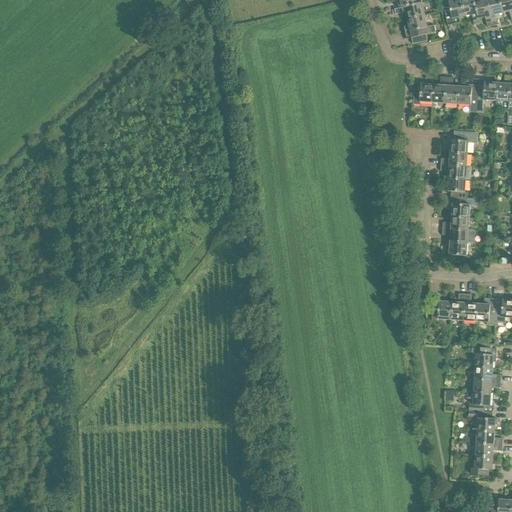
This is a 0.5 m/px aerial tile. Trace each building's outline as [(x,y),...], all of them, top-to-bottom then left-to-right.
[(459,17),(465,16),(461,0),(453,0),(449,1),(449,0),(441,0),(448,25),(460,22),(459,17)] [(479,23),(478,19),(475,1),(475,0),(461,0),(465,16),(472,14),(474,24),(479,23)] [(487,0),(478,0),(475,1),(478,19),(485,17),(488,27),(493,26),(487,0)] [(496,14),(503,13),(499,0),(487,0),(493,26),(498,25),(496,14)] [(511,21),(511,0),(499,0),(503,13),(510,11),(511,21)] [(407,19),(425,15),(422,3),(399,8),(394,9),(396,14),(406,12),(407,19)] [(426,34),(436,32),(434,25),(428,27),(425,15),(407,19),(409,26),(404,27),(407,38),(411,37),(413,44),(427,41),(426,34)] [(505,75),(505,84),(498,83),(497,101),(509,102),(509,106),(510,102),(511,75),(505,75)] [(440,86),(434,85),(433,103),(445,103),(447,77),(441,77),(440,86)] [(453,78),(447,77),(445,103),(458,104),(459,87),(453,87),(453,78)] [(479,85),(477,113),(483,113),(484,100),(497,101),(498,83),(491,83),(491,81),(486,80),(486,83),(485,83),(485,86),(479,85)] [(433,103),(434,85),(427,85),(427,82),(422,82),(421,85),(421,84),(421,88),(414,87),(413,104),(414,104),(414,105),(421,105),(421,102),(433,103)] [(470,112),(477,113),(479,85),(466,85),(466,87),(459,87),(458,104),(471,105),(470,112)] [(450,153),(468,154),(469,142),(477,142),(477,134),(454,132),(454,133),(455,133),(455,140),(451,140),(451,141),(448,141),(448,146),(451,146),(450,153)] [(441,159),(441,165),(467,167),(468,154),(450,153),(450,159),(441,159)] [(449,172),(448,178),(471,180),(472,167),(467,167),(441,165),(440,171),(449,172)] [(471,180),(448,178),(448,185),(445,185),(445,190),(448,191),(451,192),(451,197),(467,199),(467,192),(465,192),(466,179),(471,180)] [(477,206),(478,200),(478,199),(467,199),(451,197),(450,210),(452,210),(452,217),(469,218),(470,205),(477,206)] [(469,230),(469,218),(452,217),(451,223),(443,223),(442,229),(469,230)] [(442,235),(450,236),(450,242),(468,243),(475,244),(476,231),(469,230),(442,229),(442,235)] [(452,261),(463,262),(462,264),(470,264),(471,256),(467,256),(468,243),(450,242),(450,249),(447,249),(446,254),(449,254),(449,255),(453,255),(452,261)] [(465,294),(459,294),(458,303),(452,302),(451,320),(463,321),(465,294)] [(476,321),(477,304),(471,303),(471,295),(465,294),(463,321),(476,321)] [(511,300),(509,300),(509,297),(503,297),(503,299),(497,299),(496,303),(495,319),(495,326),(498,326),(499,323),(506,323),(506,318),(511,317),(511,300)] [(477,304),(476,321),(487,322),(487,325),(495,326),(495,319),(496,303),(497,299),(491,299),(484,298),(484,302),(484,304),(477,304)] [(438,319),(451,320),(452,302),(445,302),(445,299),(440,299),(439,301),(439,305),(432,304),(431,321),(438,321),(438,319)] [(494,361),(496,361),(497,349),(491,349),(491,345),(475,344),(474,354),(476,354),(475,367),(493,368),(494,361)] [(475,379),(501,381),(501,375),(493,375),(493,368),(475,367),(475,379)] [(474,392),(491,393),(492,387),(501,388),(501,381),(475,379),(474,392)] [(474,392),(473,405),(471,405),(470,411),(493,413),(493,401),(491,401),(491,393),(474,392)] [(492,418),(493,413),(470,411),(470,417),(478,418),(477,431),(495,432),(495,425),(498,425),(498,420),(496,419),(492,418)] [(477,443),(503,445),(503,439),(494,438),(495,432),(477,431),(477,443)] [(476,456),(493,457),(494,451),(502,451),(503,445),(477,443),(476,456)] [(493,457),(476,456),(475,468),(473,468),(472,475),(488,476),(489,470),(493,470),(495,470),(495,464),(493,464),(493,457)] [(511,511),(511,503),(511,500),(505,500),(505,497),(500,497),(500,499),(499,499),(499,504),(493,503),(492,511),(511,511)]
